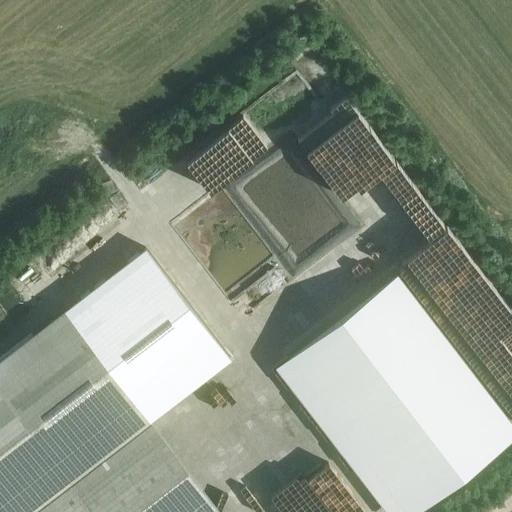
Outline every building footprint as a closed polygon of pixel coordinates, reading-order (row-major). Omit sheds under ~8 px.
[(197,244),(189,250),(200,266),(208,260),(197,244)] [(412,511),(511,435),(511,429),(393,275),(288,355),(408,511),(412,511)] [(224,281),(211,297),(251,329),(262,316),(242,301),(245,297),(224,281)] [(93,322),(116,344),(131,330),(107,307),(93,322)] [(0,511),(23,511),(148,417),(64,309),(0,358),(0,511)] [(203,363),(206,375),(240,366),(237,354),(203,363)] [(172,394),(204,380),(199,368),(167,382),(172,394)] [(286,451),(314,432),(323,444),(341,431),(313,391),(284,411),(288,417),(271,429),(286,451)]
